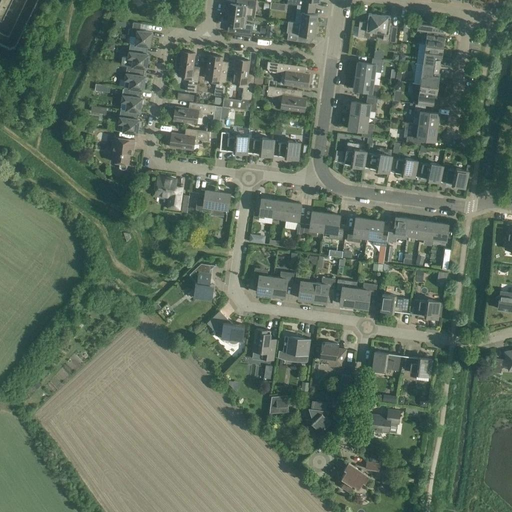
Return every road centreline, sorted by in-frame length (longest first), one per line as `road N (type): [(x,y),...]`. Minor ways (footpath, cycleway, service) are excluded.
road 1 (residential): [(251,175),(167,165),(152,146),(166,45),(180,34),(209,39)]
road 2 (residential): [(366,327),(249,307),(233,285),(251,175)]
road 3 (residential): [(324,178),(345,191),(470,208),(511,204)]
road 4 (residential): [(321,459),(354,413),(366,327)]
road 5 (residential): [(209,39),(333,55)]
road 6 (residential): [(333,55),(319,151),(324,178)]
road 7 (residential): [(454,136),(471,13)]
